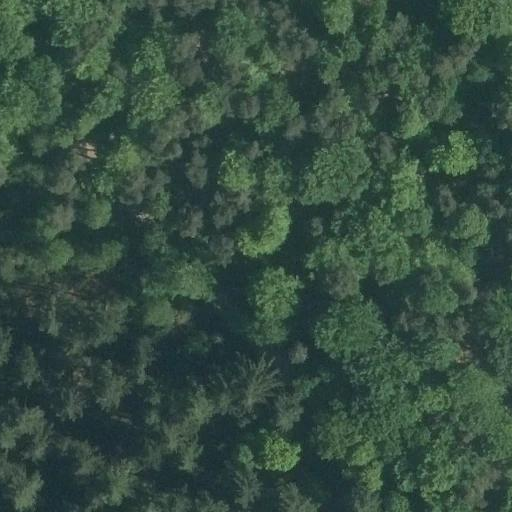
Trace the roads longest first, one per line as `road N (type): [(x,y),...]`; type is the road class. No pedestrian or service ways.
road 1 (track): [(66,125),(251,320)]
road 2 (track): [(251,320),(408,511)]
